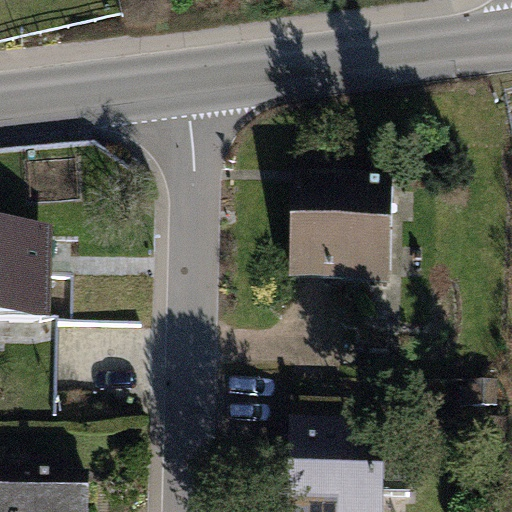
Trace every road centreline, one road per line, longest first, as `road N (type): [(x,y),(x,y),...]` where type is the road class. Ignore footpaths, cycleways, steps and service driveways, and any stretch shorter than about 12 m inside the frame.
road 1 (residential): [(192,85),(188,511)]
road 2 (tertiary): [(192,85),(511,44)]
road 3 (tertiary): [(0,107),(192,85)]
